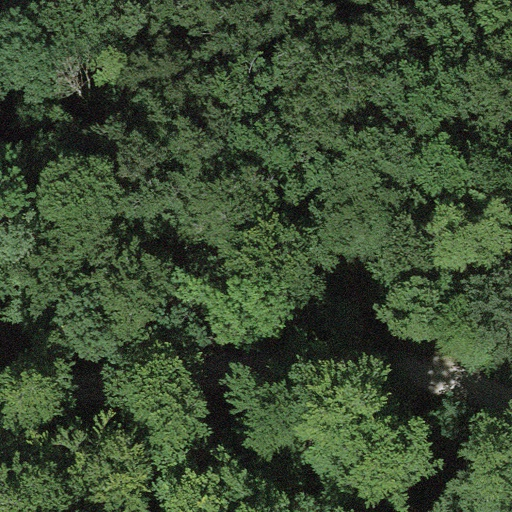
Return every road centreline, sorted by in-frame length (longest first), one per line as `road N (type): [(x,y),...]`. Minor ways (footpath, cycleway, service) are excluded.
road 1 (track): [(0,413),(311,364),(511,409)]
road 2 (track): [(311,364),(92,499),(83,511)]
